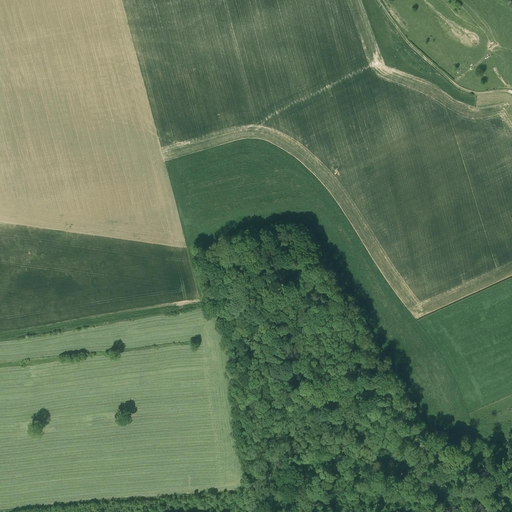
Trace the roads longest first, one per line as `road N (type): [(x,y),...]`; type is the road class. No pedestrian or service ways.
road 1 (track): [(199,249),(209,269),(203,286),(226,337),(247,471)]
road 2 (track): [(377,0),(411,46),(457,86),(511,92)]
